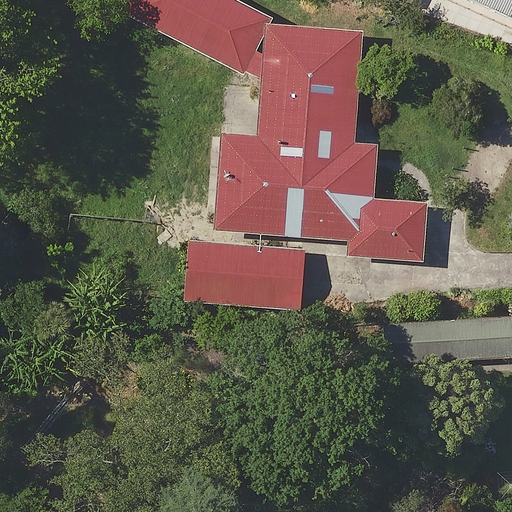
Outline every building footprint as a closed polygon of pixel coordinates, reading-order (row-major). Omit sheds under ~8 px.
[(331,248),(347,248),(346,263),(424,266),(429,239),(427,210),(378,208),(381,155),(361,154),(366,43),(309,40),(229,0),(146,0),(134,24),(269,92),(268,149),(227,147),(222,246),(197,245),(194,309),(304,314),(307,247),(331,248)] [(511,0),(453,0),(511,27),(511,0)] [(472,214),(445,214),(445,258),(472,258),(472,214)] [(31,277),(0,263),(0,314),(12,320),(31,277)] [(511,323),(390,332),(393,374),(511,366),(511,323)]
